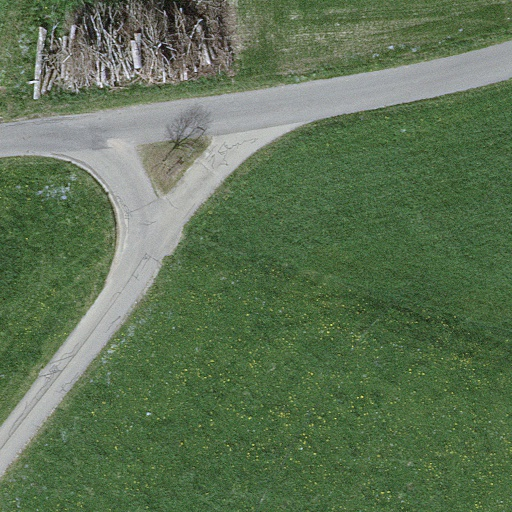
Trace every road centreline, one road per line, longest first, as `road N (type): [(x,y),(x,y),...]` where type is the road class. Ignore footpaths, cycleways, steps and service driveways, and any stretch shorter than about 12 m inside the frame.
road 1 (unclassified): [(511,57),(262,112)]
road 2 (unclassified): [(0,457),(144,261)]
road 3 (unclassified): [(144,261),(216,156),(262,112)]
road 4 (unclassified): [(262,112),(87,133)]
road 5 (unclassified): [(87,133),(128,186),(144,261)]
